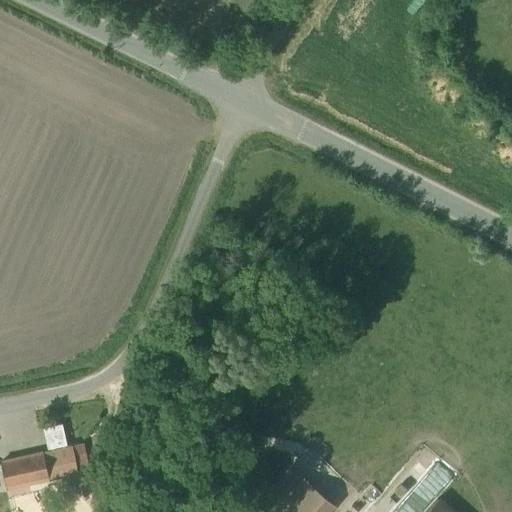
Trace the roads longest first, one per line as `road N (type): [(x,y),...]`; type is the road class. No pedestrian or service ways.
road 1 (unclassified): [(236,101),(511,242)]
road 2 (unclassified): [(36,0),(236,101)]
road 3 (unclassified): [(301,0),(236,101)]
